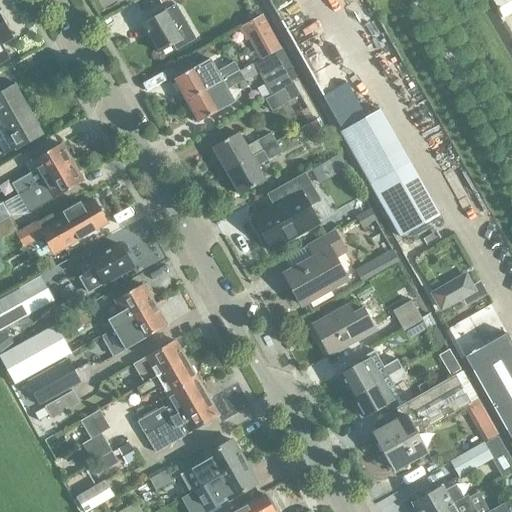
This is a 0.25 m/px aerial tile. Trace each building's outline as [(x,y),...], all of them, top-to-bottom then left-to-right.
[(511,0),(492,0),(503,19),(511,13),(511,0)] [(159,53),(173,45),(176,50),(195,39),(175,5),(142,24),(159,53)] [(0,43),(11,37),(6,29),(8,28),(7,24),(6,22),(4,19),(2,16),(0,17),(0,61),(6,58),(0,46),(0,43)] [(274,51),(278,49),(260,16),(246,24),(257,44),(254,46),(261,59),(274,51)] [(253,64),(259,74),(271,95),(292,83),(291,81),(296,78),(291,70),(287,72),(274,51),(261,59),(253,64)] [(234,63),(217,72),(209,59),(174,79),(186,101),(238,71),(234,63)] [(197,120),(198,122),(234,102),(227,89),(243,80),(238,71),(186,101),(191,110),(188,112),(194,122),(197,120)] [(299,95),(292,83),(271,95),(270,96),(264,99),(272,112),(299,95)] [(14,149),(39,134),(12,87),(0,93),(0,150),(3,156),(14,149)] [(379,109),(340,131),(400,237),(439,215),(379,109)] [(316,121),(306,126),(316,144),(326,139),(316,121)] [(251,157),(246,147),(237,132),(211,147),(225,171),(251,157)] [(271,132),(256,139),(262,151),(276,143),(271,132)] [(17,195),(71,163),(60,143),(30,161),(35,169),(11,183),(17,195)] [(282,152),(276,143),(262,151),(267,160),(282,152)] [(251,157),(225,171),(239,196),(265,181),(251,157)] [(333,157),(321,164),(329,178),(341,171),(333,157)] [(71,163),(17,195),(24,206),(47,191),(53,200),(83,182),(71,163)] [(317,223),(318,223),(308,206),(319,200),(304,174),(269,194),(275,204),(274,208),(254,219),(253,218),(252,218),(257,228),(256,232),(261,239),(265,240),(270,250),(271,249),(270,248),(285,240),(289,241),(296,237),(297,233),(316,222),(317,223)] [(78,240),(106,223),(94,201),(65,217),(60,208),(16,234),(24,246),(53,230),(63,248),(78,239),(78,240)] [(369,209),(355,217),(361,228),(375,220),(369,209)] [(9,217),(0,221),(0,239),(16,231),(9,217)] [(347,253),(335,231),(307,247),(312,257),(282,273),(300,306),(348,279),(336,259),(347,253)] [(131,248),(140,270),(167,260),(158,237),(131,248)] [(88,292),(132,267),(119,244),(90,261),(79,268),(85,277),(80,280),(88,292)] [(389,265),(385,258),(357,275),(361,282),(389,265)] [(466,306),(486,294),(479,281),(472,285),(465,272),(429,293),(440,312),(461,300),(466,306)] [(141,284),(112,300),(120,313),(107,320),(112,329),(154,305),(141,284)] [(0,300),(0,329),(33,311),(21,289),(0,300)] [(71,298),(54,311),(59,320),(84,306),(82,301),(71,298)] [(392,311),(402,329),(421,318),(411,300),(392,311)] [(353,312),(348,304),(310,324),(328,357),(349,345),(352,351),(378,336),(362,307),(353,312)] [(166,326),(154,305),(112,329),(113,330),(101,337),(113,357),(166,326)] [(408,339),(427,329),(421,318),(402,329),(408,339)] [(0,357),(15,385),(68,355),(53,329),(0,357)] [(3,332),(0,334),(0,354),(0,355),(13,344),(3,332)] [(511,343),(506,333),(465,356),(511,440),(511,343)] [(132,363),(143,382),(185,359),(174,340),(132,363)] [(351,397),(401,369),(395,357),(380,365),(382,367),(371,374),(363,359),(338,374),(351,397)] [(26,383),(38,405),(81,382),(68,359),(26,383)] [(160,387),(165,395),(196,378),(185,359),(143,382),(135,387),(141,397),(160,387)] [(454,359),(443,365),(449,376),(460,370),(454,359)] [(388,405),(382,394),(407,379),(401,369),(351,397),(364,419),(388,405)] [(470,403),(454,375),(393,409),(399,419),(373,434),(393,470),(427,451),(417,433),(470,403)] [(196,378),(165,395),(170,404),(163,408),(162,406),(136,422),(144,434),(207,397),(196,378)] [(51,419),(79,403),(72,391),(44,407),(51,419)] [(218,416),(207,397),(144,434),(156,453),(218,416)] [(101,432),(109,428),(98,408),(78,420),(89,439),(101,432)] [(101,432),(89,439),(81,444),(92,462),(111,450),(101,432)] [(511,461),(497,435),(484,442),(502,475),(511,469),(511,461)] [(200,488),(244,462),(231,440),(204,457),(211,469),(201,475),(196,467),(181,476),(192,493),(200,488)] [(128,443),(118,449),(127,463),(137,457),(128,443)] [(482,443),(451,461),(460,476),(491,458),(482,443)] [(257,483),(244,462),(200,488),(206,496),(220,489),(227,501),(257,483)] [(155,490),(172,480),(167,469),(149,479),(155,490)] [(410,502),(416,511),(435,511),(466,493),(465,493),(461,496),(450,478),(410,502)] [(104,481),(76,497),(84,511),(85,511),(113,495),(104,481)] [(435,511),(511,511),(511,497),(485,511),(476,511),(466,493),(435,511)] [(264,495),(233,511),(273,511),(273,508),(271,504),(268,503),(264,495)] [(141,511),(136,502),(117,511),(141,511)]
